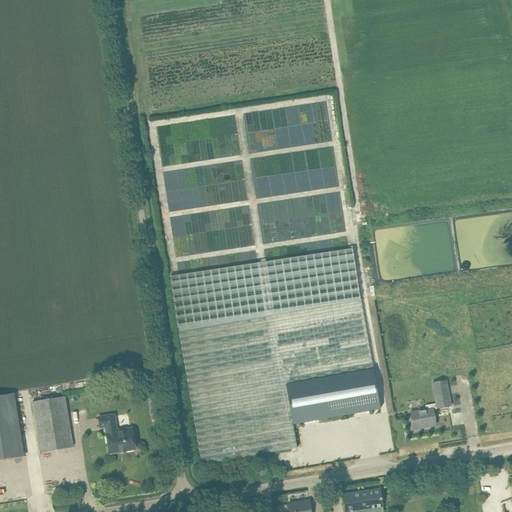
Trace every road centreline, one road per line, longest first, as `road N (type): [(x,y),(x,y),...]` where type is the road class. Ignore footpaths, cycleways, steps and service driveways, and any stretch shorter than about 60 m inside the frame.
road 1 (unclassified): [(186,501),(104,0)]
road 2 (unclassified): [(511,448),(186,501)]
